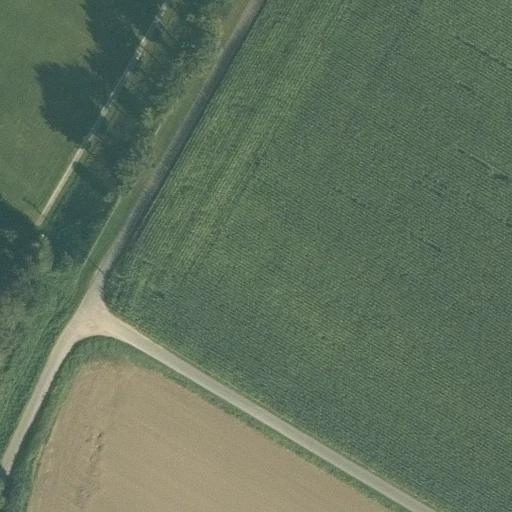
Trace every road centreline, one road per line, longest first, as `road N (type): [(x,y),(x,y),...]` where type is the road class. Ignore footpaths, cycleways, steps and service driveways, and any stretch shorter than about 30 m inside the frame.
road 1 (track): [(423,511),(77,311)]
road 2 (track): [(77,311),(256,0)]
road 3 (track): [(0,476),(77,311)]
